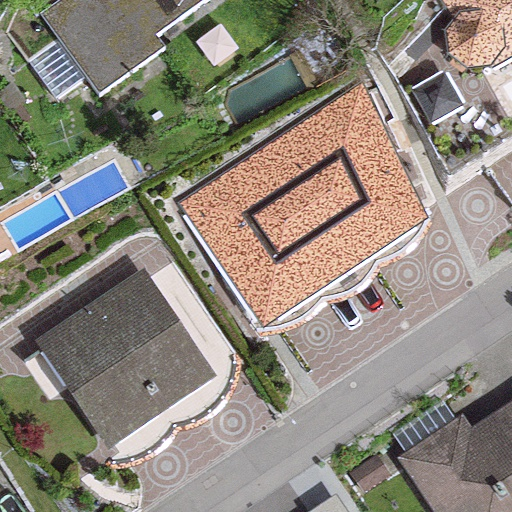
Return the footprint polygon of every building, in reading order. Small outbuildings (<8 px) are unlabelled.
[(95,100),(159,54),(119,0),(61,0),(36,18),(54,43),(25,64),(52,102),(81,81),(95,100)] [(119,0),(159,54),(160,53),(152,41),(208,0),(119,0)] [(511,0),(449,0),(447,2),(459,24),(450,29),(446,37),(446,46),(449,56),(454,63),(464,68),(473,69),(482,66),(485,71),(511,55),(511,0)] [(0,98),(8,110),(17,105),(6,89),(0,93),(0,98)] [(356,100),(190,208),(262,317),(412,216),(356,100)] [(69,386),(106,441),(204,375),(142,282),(53,341),(78,379),(69,386)] [(511,511),(511,429),(473,456),(455,429),(405,463),(437,511),(511,511)]
